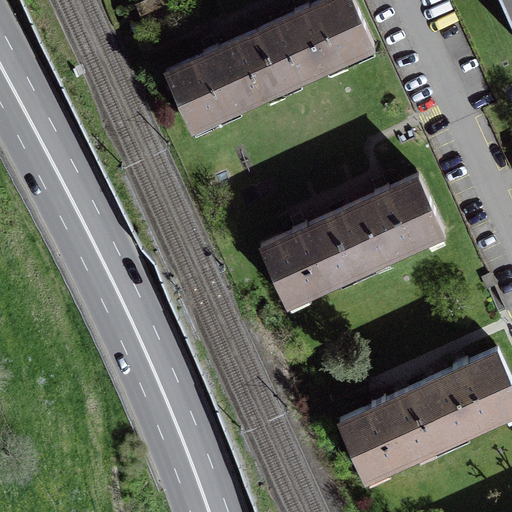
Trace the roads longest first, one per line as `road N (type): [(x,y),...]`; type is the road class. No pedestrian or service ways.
road 1 (secondary): [(0,66),(127,301),(211,511)]
road 2 (residential): [(405,0),(511,231)]
road 3 (track): [(118,511),(80,379)]
